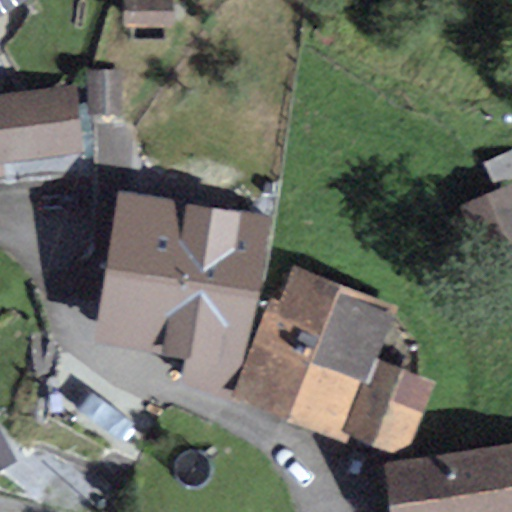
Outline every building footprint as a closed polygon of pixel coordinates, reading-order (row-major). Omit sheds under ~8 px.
[(0,0),(0,14),(23,0),(0,0)] [(178,23),(177,0),(125,0),(126,24),(178,23)] [(125,106),(123,70),(89,71),(90,108),(125,106)] [(80,84),(0,89),(0,154),(85,148),(80,84)] [(495,273),(511,266),(511,152),(487,164),(495,183),(463,197),(495,273)] [(109,261),(265,280),(274,209),(117,190),(109,261)] [(251,396),(348,434),(350,430),(380,353),(401,301),(295,259),(282,292),(272,288),(261,317),(232,388),(251,396)] [(99,339),(186,349),(182,382),(235,403),(250,405),(251,396),(232,388),(261,317),(265,280),(109,261),(99,339)] [(439,377),(380,353),(350,430),(396,448),(412,447),(439,377)] [(511,511),(511,436),(412,447),(396,448),(387,449),(394,511),(511,511)]
